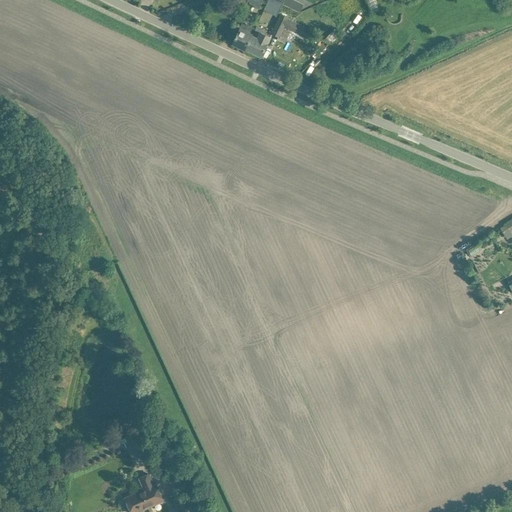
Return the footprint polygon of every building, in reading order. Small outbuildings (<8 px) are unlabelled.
[(263,0),(233,0),(244,7),(247,1),(258,8),(263,0)] [(268,0),(264,11),(276,17),(282,5),(282,4),(273,0),(268,0)] [(294,0),(273,0),(282,4),(300,12),(303,4),(294,0)] [(288,18),(281,14),(271,34),(279,37),(284,26),(288,19),(288,18)] [(292,21),(288,28),(306,38),(310,31),(292,21)] [(243,50),(254,27),(242,22),(240,28),(232,44),(243,50)] [(254,27),(243,50),(245,50),(245,49),(261,57),(267,43),(270,37),(265,34),(266,31),(256,26),(255,28),(254,27)] [(334,29),(326,37),(330,41),(338,32),(334,29)] [(511,220),(500,227),(505,235),(510,232),(511,230),(511,220)] [(144,489),(134,494),(125,498),(131,511),(137,511),(163,500),(156,484),(154,485),(149,474),(139,478),(144,489)] [(193,511),(186,494),(173,499),(178,511),(193,511)]
